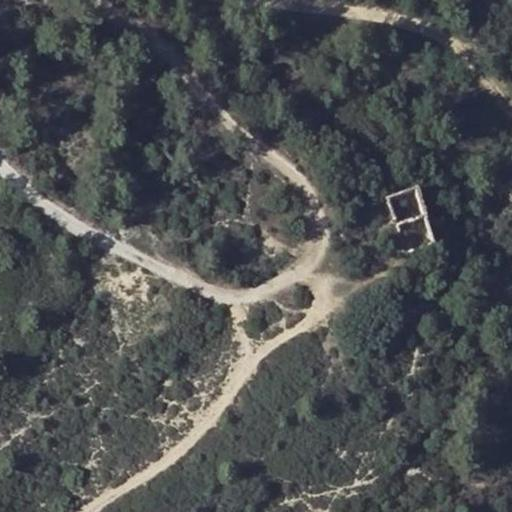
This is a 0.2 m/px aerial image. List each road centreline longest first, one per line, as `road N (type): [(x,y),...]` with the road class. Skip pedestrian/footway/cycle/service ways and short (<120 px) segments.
road 1 (track): [(0,166),(72,223),(154,267),(239,298),(304,267),(317,241),(306,184),(144,32),(98,0)]
road 2 (track): [(84,511),(164,461),(218,410),(256,356),(322,313),(321,278),(304,267)]
